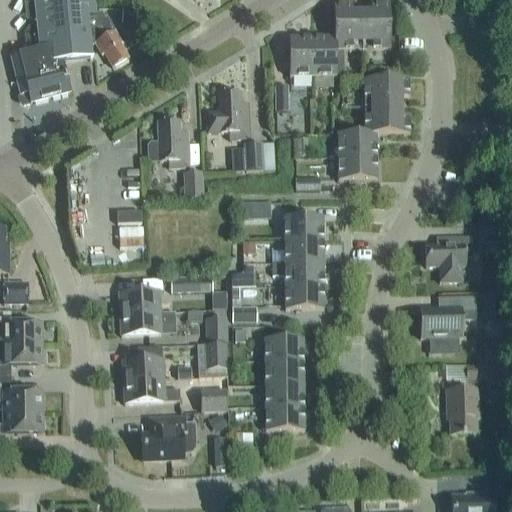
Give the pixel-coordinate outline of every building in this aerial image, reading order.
[(33,0),(37,28),(29,29),(24,35),(26,57),(9,61),(19,98),(18,100),(19,105),(23,107),(30,105),(30,106),(69,96),(62,68),(63,68),(64,65),(64,63),(88,57),(89,59),(92,59),(90,49),(88,20),(93,20),(92,13),(95,13),(93,0),(33,0)] [(388,8),(371,9),(371,17),(361,17),(362,53),(389,53),(388,8)] [(351,17),(351,9),(333,9),(334,42),(334,53),(335,53),(362,53),(361,17),(351,17)] [(128,61),(120,48),(121,47),(114,34),(106,20),(103,22),(99,15),(95,17),(95,13),(92,13),(93,20),(88,20),(90,49),(94,47),(101,59),(104,57),(112,71),(128,61)] [(134,24),(134,14),(120,14),(120,24),(134,24)] [(288,80),(312,80),(311,42),(288,42),(288,80)] [(335,80),(335,53),(334,53),(334,42),(311,42),(312,80),(335,80)] [(399,100),(408,100),(408,82),(363,83),(363,111),(400,110),(399,100)] [(287,91),(275,91),(275,115),(287,114),(287,91)] [(207,137),(229,136),(229,143),(249,142),(247,107),(240,107),(239,96),(217,97),(218,116),(206,117),(207,137)] [(409,137),(408,120),(400,120),(400,110),(363,111),(364,137),(364,138),(375,137),(376,138),(409,137)] [(188,171),(187,136),(180,136),(179,125),(157,126),(158,146),(150,146),(147,149),(148,159),(150,162),(159,161),(159,165),(168,164),(169,172),(188,171)] [(376,138),(375,137),(364,138),(364,137),(337,137),(338,161),(376,160),(376,138)] [(307,160),(307,142),(295,142),(295,160),(307,160)] [(245,175),(263,174),(262,147),(244,148),(245,162),(245,175)] [(338,161),(338,184),(376,183),(376,160),(338,161)] [(245,162),(230,163),(231,175),(245,175),(245,162)] [(185,204),(203,203),(201,176),(183,177),(185,204)] [(320,191),(320,179),(296,179),(296,191),(320,191)] [(271,218),(271,205),(243,206),(243,220),(271,218)] [(322,244),(322,221),(284,221),(284,245),(322,244)] [(501,223),(477,224),(477,245),(501,244),(501,223)] [(8,255),(4,255),(4,231),(0,230),(0,276),(9,277),(8,255)] [(425,270),(439,270),(439,286),(461,285),(461,270),(465,270),(464,260),(472,260),(472,240),(436,241),(436,248),(425,248),(425,270)] [(254,244),(244,244),(243,258),(254,258),(254,244)] [(284,267),(323,267),(322,244),(284,245),(284,267)] [(284,279),(284,290),(323,290),(323,267),(284,267),(271,267),(271,279),(284,279)] [(231,290),(242,290),(242,278),(231,278),(231,290)] [(212,295),(211,281),(170,282),(171,296),(212,295)] [(27,307),(27,286),(3,286),(3,307),(27,307)] [(284,313),(323,313),(323,290),(284,290),(284,313)] [(240,301),(240,291),(231,291),(231,301),(240,301)] [(120,318),(160,316),(159,294),(119,296),(120,318)] [(505,297),(485,298),(485,322),(506,321),(505,297)] [(460,316),(475,316),(475,300),(437,301),(438,313),(420,314),(421,342),(461,341),(460,316)] [(256,326),(256,310),(231,311),(231,326),(256,326)] [(0,314),(0,347),(1,348),(41,348),(41,326),(11,327),(11,315),(0,314)] [(175,316),(160,316),(120,318),(121,340),(161,338),(160,330),(174,330),(174,317),(175,317),(175,316)] [(206,346),(226,345),(225,321),(205,322),(206,346)] [(245,346),(244,333),(234,333),(234,346),(245,346)] [(302,365),(302,342),(264,343),(264,366),(302,365)] [(10,369),(42,369),(41,348),(1,348),(2,359),(0,359),(0,381),(10,381),(10,369)] [(225,375),(224,348),(205,348),(206,375),(225,375)] [(122,364),(123,386),(163,384),(162,362),(122,364)] [(264,366),(264,389),(303,388),(302,365),(264,366)] [(467,383),(467,393),(446,394),(446,412),(449,412),(449,438),(476,437),(475,422),(478,422),(477,393),(477,383),(506,382),(506,368),(466,370),(467,383)] [(176,371),(177,383),(191,382),(190,371),(176,371)] [(42,416),(42,394),(11,395),(10,381),(0,381),(0,404),(2,405),(2,416),(42,416)] [(164,405),(179,405),(179,393),(163,393),(163,384),(123,386),(124,408),(164,406),(164,405)] [(264,389),(264,412),(303,411),(303,388),(264,389)] [(202,416),(227,414),(226,394),(201,395),(202,416)] [(265,435),(303,434),(303,411),(264,412),(265,435)] [(3,438),(42,437),(42,416),(2,416),(3,427),(0,427),(0,437),(3,437),(3,438)] [(209,424),(217,435),(227,427),(219,417),(209,424)] [(192,450),(192,446),(192,428),(185,428),(185,421),(148,422),(149,437),(141,438),(142,464),(182,463),(181,454),(185,454),(190,453),(192,450)] [(240,436),(230,436),(230,451),(241,451),(240,436)] [(229,440),(214,441),(214,460),(215,469),(230,469),(230,460),(230,450),(229,440)] [(508,511),(507,483),(485,484),(485,496),(465,497),(466,499),(451,499),(451,511),(508,511)]
